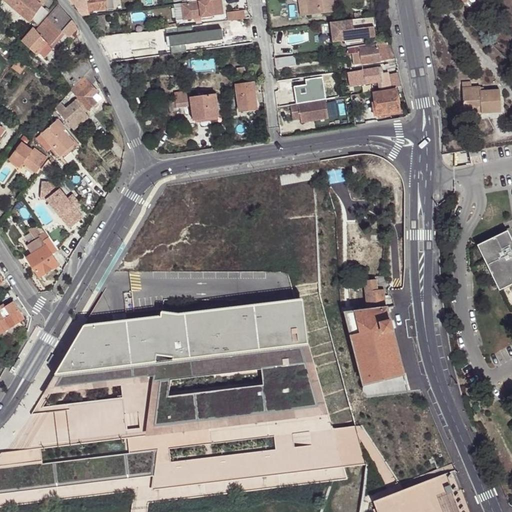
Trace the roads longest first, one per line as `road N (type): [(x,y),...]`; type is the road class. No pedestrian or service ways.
road 1 (residential): [(419,194),(412,217),(415,328),(450,420)]
road 2 (residential): [(450,420),(419,194)]
road 3 (residential): [(149,175),(81,25),(59,0)]
road 4 (residential): [(149,175),(61,319)]
road 5 (unknown): [(409,0),(446,17),(486,60),(511,109)]
road 6 (unclassified): [(276,151),(255,0)]
road 7 (residential): [(422,134),(406,0)]
road 8 (residential): [(276,151),(149,175)]
